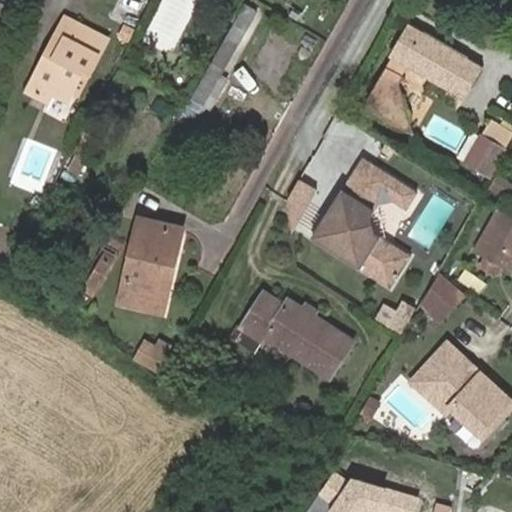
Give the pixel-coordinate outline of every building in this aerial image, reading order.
[(0,0),(0,38),(11,7),(0,2),(0,0)] [(247,6),(195,99),(205,105),(257,11),(247,6)] [(67,18),(29,93),(49,102),(54,93),(68,99),(84,71),(89,74),(107,40),(67,18)] [(412,25),(393,57),(407,65),(464,99),(482,66),(412,25)] [(393,57),(388,66),(402,74),(407,65),(393,57)] [(402,74),(388,66),(365,106),(397,125),(401,121),(396,114),(400,107),(392,93),(404,75),(402,74)] [(401,121),(397,125),(415,135),(400,107),(396,114),(401,121)] [(511,132),(492,122),(468,163),(492,176),(511,139),(511,132)] [(388,241),(375,233),(371,217),(379,204),(394,201),(408,209),(419,193),(365,158),(339,199),(345,202),(337,214),(332,211),(314,239),(392,288),(406,265),(391,256),(388,241)] [(511,180),(496,174),(490,188),(511,197),(511,180)] [(293,237),(318,190),(301,181),(290,200),(289,202),(289,204),(293,237)] [(375,233),(394,201),(379,204),(371,217),(375,233)] [(511,218),(498,211),(476,253),(511,271),(511,218)] [(173,253),(180,255),(187,227),(147,217),(129,286),(161,294),(173,253)] [(166,306),(180,255),(173,253),(161,294),(129,286),(126,296),(166,306)] [(444,321),(463,293),(444,279),(424,308),(444,321)] [(284,305),(263,292),(242,326),(265,340),(266,336),(333,376),(355,340),(314,316),(318,310),(306,303),(303,309),(287,299),(284,305)] [(404,334),(417,310),(405,303),(392,328),(404,334)] [(147,331),(133,357),(159,371),(173,344),(147,331)] [(481,373),(449,342),(443,348),(476,378),(481,373)] [(476,378),(443,348),(408,386),(442,418),(446,412),(475,439),(490,422),(499,421),(511,406),(511,400),(481,373),(476,378)] [(479,443),(499,421),(490,422),(475,439),(479,443)] [(350,480),(325,511),(415,511),(419,499),(350,480)]
